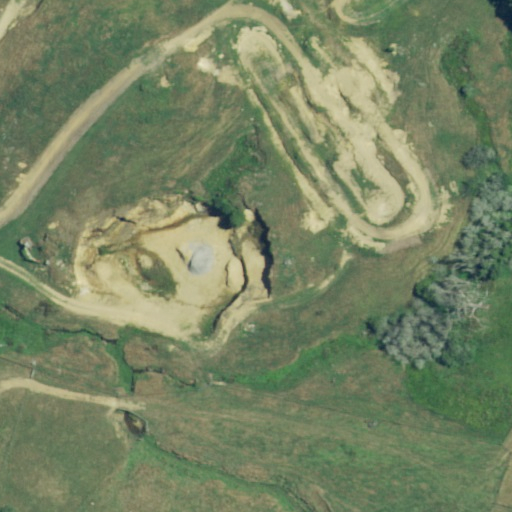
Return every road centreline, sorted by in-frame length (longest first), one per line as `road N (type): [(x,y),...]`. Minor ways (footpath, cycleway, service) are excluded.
road 1 (track): [(511,439),(491,473),(302,430),(8,384),(0,391)]
road 2 (track): [(0,265),(59,296),(133,317)]
